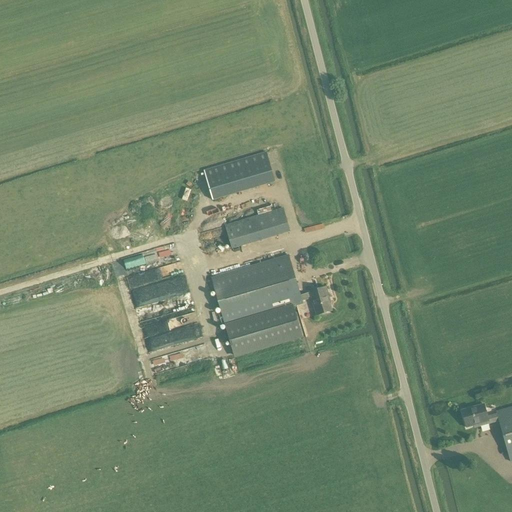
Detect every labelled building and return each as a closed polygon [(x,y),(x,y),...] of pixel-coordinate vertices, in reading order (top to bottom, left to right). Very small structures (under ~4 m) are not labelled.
[(266,153),(204,171),(213,201),(275,182),(266,153)] [(270,213),(277,236),(290,233),(283,209),(270,213)] [(302,304),(288,256),(211,279),(225,327),(302,304)] [(186,275),(132,288),(148,352),(203,338),(198,322),(190,324),(188,314),(195,312),(186,275)] [(300,296),(302,302),(311,299),(316,316),(332,312),(328,298),(329,298),(326,288),(310,293),(300,296)] [(302,336),(293,307),(226,327),(234,356),(302,336)] [(467,428),(475,426),(475,428),(499,421),(497,414),(488,417),(484,405),(462,411),(467,428)] [(511,407),(497,412),(511,463),(511,462),(511,407)]
